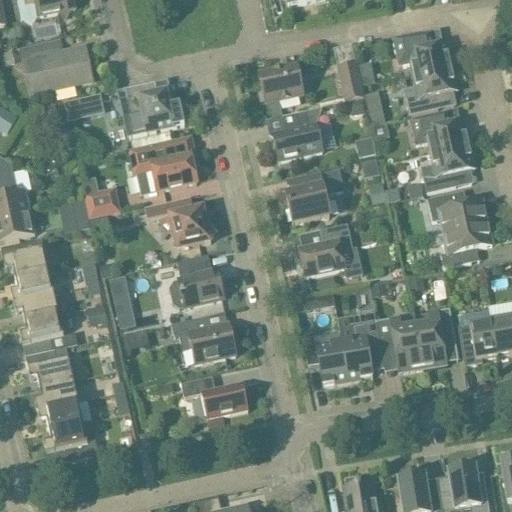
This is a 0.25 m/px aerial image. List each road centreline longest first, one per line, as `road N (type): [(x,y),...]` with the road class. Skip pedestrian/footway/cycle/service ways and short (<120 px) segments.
road 1 (residential): [(294,432),(208,61)]
road 2 (residential): [(482,12),(256,50)]
road 3 (residential): [(294,432),(511,395)]
road 4 (residential): [(293,469),(114,511)]
road 5 (residential): [(511,171),(482,12)]
road 6 (residential): [(208,61),(145,75),(121,56),(110,0)]
